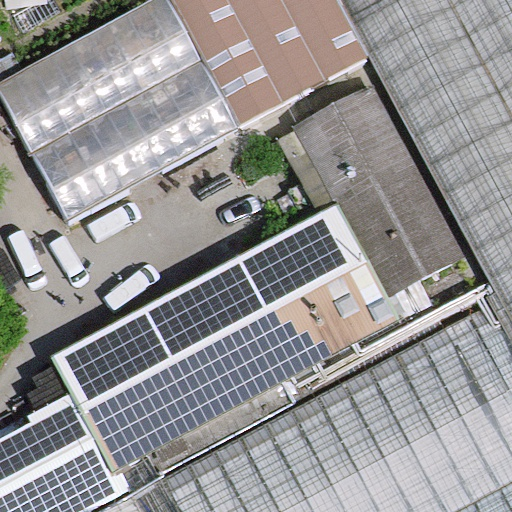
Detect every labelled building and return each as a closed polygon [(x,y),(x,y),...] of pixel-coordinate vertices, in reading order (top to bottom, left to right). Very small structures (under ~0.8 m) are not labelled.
[(157,0),(0,84),(0,99),(30,155),(200,64),(165,0),(157,0)] [(337,0),(496,295),(511,325),(511,120),(447,0),(337,0)] [(511,0),(447,0),(511,120),(511,0)] [(30,155),(65,222),(218,139),(236,130),(200,64),(30,155)] [(295,131),(336,208),(385,300),(419,282),(462,259),(372,90),(295,131)] [(397,323),(385,300),(336,208),(270,242),(50,359),(59,375),(112,474),(338,354),(397,323)] [(397,323),(338,354),(352,380),(445,331),(419,282),(385,300),(397,323)] [(511,325),(496,295),(487,300),(490,307),(511,346),(511,325)] [(352,380),(159,483),(174,511),(457,511),(511,483),(511,346),(490,307),(445,331),(352,380)] [(35,433),(0,451),(0,511),(106,511),(132,498),(120,476),(147,462),(159,483),(352,380),(338,354),(112,474),(59,375),(16,398),(35,433)] [(174,511),(159,483),(147,462),(120,476),(132,498),(139,511),(174,511)] [(511,511),(511,483),(457,511),(511,511)] [(106,511),(139,511),(132,498),(106,511)]
